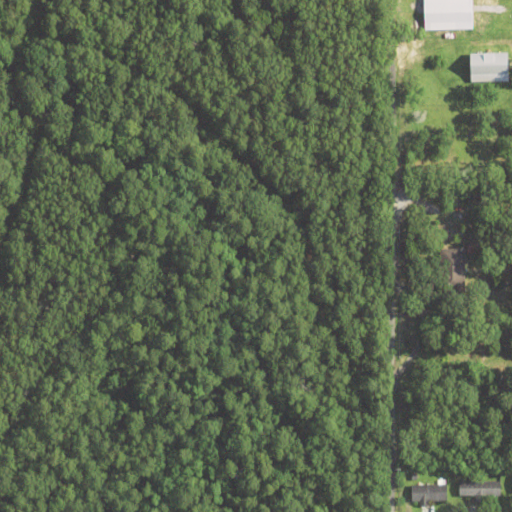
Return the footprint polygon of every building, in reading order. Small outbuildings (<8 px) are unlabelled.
[(466,0),(419,0),(420,31),(468,30),(466,0)] [(506,81),(505,52),(463,54),(464,83),(506,81)] [(440,292),(441,250),(465,251),(464,292),(440,292)] [(511,394),(498,394),(500,378),(511,379),(511,394)] [(446,485),(446,502),(429,502),(429,507),(419,507),(419,502),(411,503),(411,486),(437,486),(437,482),(444,482),(444,485),(446,485)] [(459,482),(500,482),(500,497),(459,497),(459,482)]
